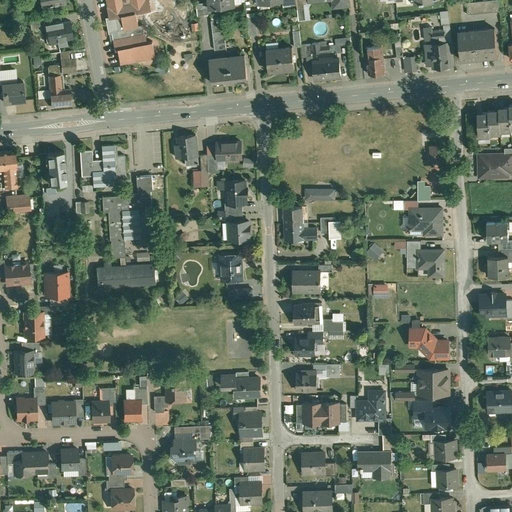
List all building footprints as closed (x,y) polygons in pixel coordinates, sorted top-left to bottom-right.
[(107,0),(109,6),(107,7),(109,17),(115,16),(122,14),(124,28),(137,26),(140,26),(137,12),(152,9),(150,0),(107,0)] [(233,0),(209,0),(210,2),(211,8),(234,5),(233,0)] [(304,0),(297,0),(297,4),(298,8),(305,7),(304,1),(304,0)] [(498,0),(486,0),(467,2),(468,14),(500,11),(498,0)] [(204,3),(197,3),(198,15),(205,14),(204,3)] [(438,11),(439,25),(448,23),(446,10),(438,11)] [(122,14),(115,16),(117,31),(111,32),(114,47),(118,47),(121,64),(157,57),(154,40),(148,41),(147,34),(139,36),(137,26),(124,28),(122,14)] [(45,17),(30,20),(32,30),(46,27),(45,17)] [(257,17),(248,18),(250,35),(258,34),(257,17)] [(71,20),(47,24),(50,42),(59,40),(60,45),(68,43),(67,37),(74,36),(71,20)] [(495,28),(459,32),(461,59),(498,56),(495,28)] [(300,29),(294,30),(295,45),(302,45),(300,29)] [(451,29),(433,31),(434,39),(445,38),(446,43),(453,42),(451,29)] [(321,45),(320,42),(314,42),(315,52),(337,50),(337,44),(321,45)] [(441,44),(433,44),(433,49),(432,49),(433,53),(428,53),(429,64),(434,63),(434,67),(443,66),(444,67),(444,68),(445,68),(446,69),(447,68),(448,68),(448,67),(449,67),(449,66),(450,66),(448,47),(442,48),(441,44)] [(383,45),(366,47),(369,73),(386,72),(383,45)] [(293,46),(267,48),(270,70),(296,67),(293,46)] [(72,50),(57,51),(58,72),(73,71),(72,50)] [(246,55),(228,57),(230,81),(235,80),(236,82),(237,82),(236,78),(247,77),(248,79),(246,55)] [(415,70),(414,55),(402,56),(403,71),(415,70)] [(228,57),(211,59),(213,83),(225,82),(225,83),(226,83),(226,81),(230,81),(228,57)] [(340,58),(314,61),(315,79),(341,76),(340,58)] [(57,73),(57,63),(45,64),(45,73),(57,73)] [(61,74),(49,75),(51,90),(63,89),(61,74)] [(24,81),(2,83),(4,101),(25,99),(24,81)] [(63,89),(51,90),(52,106),(72,104),(70,88),(63,89)] [(510,108),(499,108),(499,110),(500,130),(511,130),(511,128),(510,108)] [(499,110),(489,111),(489,113),(490,133),(501,132),(500,130),(499,110)] [(489,113),(478,113),(479,136),(490,135),(490,133),(489,113)] [(197,134),(178,136),(179,143),(176,144),(177,157),(187,156),(199,155),(197,134)] [(242,141),(218,142),(218,152),(218,158),(219,158),(226,158),(228,161),(233,161),(235,157),(242,157),(242,141)] [(114,144),(102,145),(103,159),(104,171),(105,171),(115,170),(116,179),(117,179),(127,179),(126,154),(115,155),(114,144)] [(443,164),(445,146),(428,144),(426,162),(443,164)] [(67,147),(50,149),(53,167),(68,165),(67,147)] [(15,150),(0,151),(0,170),(4,170),(5,186),(18,185),(16,168),(17,168),(15,150)] [(93,159),(92,150),(81,151),(83,175),(93,175),(94,185),(106,184),(105,171),(104,171),(103,159),(93,159)] [(218,152),(208,153),(209,169),(209,170),(209,171),(219,171),(219,158),(218,158),(218,152)] [(511,153),(479,155),(479,177),(508,176),(508,164),(511,163),(511,153)] [(199,155),(187,156),(187,164),(199,163),(199,155)] [(241,166),(251,166),(252,158),(241,158),(241,166)] [(69,175),(57,176),(58,184),(75,182),(74,168),(69,168),(69,175)] [(115,170),(105,171),(106,184),(117,184),(117,179),(116,179),(115,170)] [(138,193),(103,196),(104,211),(109,210),(110,238),(111,239),(113,256),(125,255),(124,238),(155,236),(154,229),(155,229),(155,227),(154,227),(152,189),(154,189),(153,175),(137,176),(138,193)] [(245,180),(227,180),(228,187),(225,189),(225,194),(228,196),(229,202),(229,203),(243,202),(247,202),(246,195),(248,194),(248,187),(246,187),(245,180)] [(317,189),(307,189),(307,198),(335,198),(335,189),(325,189),(323,191),(319,191),(317,189)] [(30,194),(6,196),(8,211),(32,209),(30,194)] [(419,200),(404,200),(404,208),(411,208),(411,207),(419,207),(419,200)] [(243,214),(243,202),(229,203),(229,202),(225,202),(226,215),(236,215),(243,214)] [(303,206),(285,207),(285,223),(304,222),(303,206)] [(419,207),(411,207),(411,208),(411,224),(425,224),(425,233),(442,233),(443,207),(419,207)] [(230,221),(229,221),(230,230),(233,233),(233,239),(250,238),(250,231),(251,231),(251,225),(250,225),(249,220),(236,221),(230,221)] [(341,221),(322,221),(322,232),(342,232),(341,221)] [(304,222),(285,223),(286,239),(304,238),(304,227),(304,222)] [(508,222),(486,222),(488,241),(498,241),(508,240),(508,222)] [(318,227),(304,227),(304,238),(318,238),(318,227)] [(398,247),(399,253),(404,252),(404,238),(392,239),(393,248),(398,247)] [(511,239),(508,240),(498,241),(499,250),(511,249),(511,239)] [(422,240),(408,240),(408,267),(417,267),(417,249),(422,249),(422,240)] [(374,259),(382,249),(372,241),(364,250),(374,259)] [(422,249),(417,249),(417,267),(430,267),(430,275),(444,275),(444,249),(422,249)] [(241,253),(222,254),(222,263),(221,264),(221,269),(223,271),(223,279),(243,279),(241,253)] [(508,256),(489,256),(489,276),(508,275),(508,256)] [(20,261),(13,262),(13,264),(5,264),(7,283),(30,281),(29,263),(29,262),(21,263),(20,261)] [(155,263),(109,266),(109,261),(88,263),(89,273),(98,273),(99,286),(156,282),(155,263)] [(36,263),(29,263),(30,279),(37,279),(36,263)] [(319,270),(293,270),(294,291),(322,291),(322,271),(322,270),(319,270)] [(45,273),(46,295),(49,295),(67,294),(69,294),(68,272),(45,273)] [(371,283),(371,297),(386,297),(385,283),(371,283)] [(253,288),(235,289),(235,297),(253,296),(253,288)] [(504,327),(511,326),(511,298),(504,299),(503,291),(473,292),(475,328),(494,327),(494,320),(504,320),(504,327)] [(49,295),(49,305),(56,305),(68,304),(67,294),(49,295)] [(323,301),(302,302),(302,304),(294,304),(295,322),(306,321),(314,319),(314,323),(321,322),(320,305),(323,305),(323,301)] [(43,311),(25,312),(26,336),(44,335),(43,311)] [(333,318),(324,318),(324,330),(344,330),(344,320),(333,320),(333,318)] [(448,340),(438,340),(426,328),(411,328),(412,345),(419,345),(431,357),(449,357),(448,340)] [(309,337),(296,337),(296,353),(315,353),(315,342),(323,342),(324,331),(309,331),(309,337)] [(511,337),(490,338),(490,354),(511,353),(511,343),(511,337)] [(40,341),(22,342),(22,350),(33,350),(33,351),(40,350),(40,341)] [(33,351),(33,350),(22,350),(17,351),(17,372),(19,371),(21,373),(28,373),(30,371),(34,371),(33,351)] [(340,363),(326,363),(326,369),(333,369),(333,376),(340,376),(340,363)] [(377,373),(387,373),(387,363),(377,363),(377,373)] [(415,363),(397,363),(397,371),(413,371),(415,370),(415,363)] [(323,369),(303,369),(303,373),(297,373),(297,390),(317,390),(317,373),(323,373),(323,369)] [(449,369),(420,369),(420,381),(449,381),(449,369)] [(237,378),(236,378),(235,374),(223,375),(223,386),(224,386),(224,384),(236,384),(236,396),(261,395),(261,377),(250,377),(237,378)] [(185,379),(168,380),(168,395),(168,400),(169,400),(186,399),(185,379)] [(449,381),(420,381),(420,393),(449,393),(449,381)] [(45,386),(37,386),(36,384),(36,386),(34,386),(34,398),(36,398),(37,404),(46,404),(45,386)] [(149,385),(135,386),(136,399),(142,399),(142,403),(149,403),(149,385)] [(116,386),(102,387),(103,401),(109,400),(109,405),(117,404),(116,386)] [(358,399),(358,416),(384,415),(384,390),(368,390),(368,398),(358,399)] [(511,390),(488,392),(489,410),(498,410),(498,412),(505,411),(505,410),(511,409),(511,390)] [(413,391),(397,391),(397,399),(415,399),(415,392),(413,391)] [(168,395),(155,395),(156,412),(165,411),(165,406),(169,406),(169,400),(168,400),(168,395)] [(34,398),(24,398),(24,401),(18,402),(18,419),(23,418),(23,419),(30,419),(30,418),(37,418),(37,404),(36,398),(34,398)] [(84,416),(84,398),(74,398),(74,401),(75,401),(75,416),(84,416)] [(65,401),(63,399),(59,400),(57,402),(57,411),(53,411),(53,422),(75,421),(75,416),(75,401),(74,401),(65,401)] [(136,399),(125,400),(125,406),(124,407),(125,412),(126,413),(126,419),(142,419),(142,403),(142,399),(136,399)] [(415,399),(415,411),(427,411),(427,408),(433,408),(433,399),(415,399)] [(103,401),(92,401),(93,408),(92,409),(92,413),(93,414),(93,420),(110,420),(109,405),(109,400),(103,401)] [(322,402),(305,402),(305,403),(305,421),(305,422),(322,422),(322,402)] [(339,402),(322,402),(322,422),(339,422),(339,421),(339,403),(339,402)] [(305,403),(297,403),(297,422),(305,421),(305,403)] [(347,403),(339,403),(339,421),(347,421),(347,403)] [(433,408),(427,408),(427,411),(427,426),(433,426),(433,427),(444,427),(444,426),(451,426),(451,408),(433,408)] [(247,413),(241,413),(242,434),(241,435),(262,434),(261,412),(259,412),(247,413)] [(213,424),(200,425),(201,432),(207,431),(207,438),(214,437),(213,424)] [(192,432),(177,432),(177,439),(175,439),(176,446),(173,446),(173,454),(169,458),(174,463),(178,459),(186,459),(188,461),(196,460),(196,451),(194,451),(194,446),(197,445),(196,438),(192,438),(192,432)] [(446,433),(431,434),(431,442),(437,442),(437,441),(446,441),(446,433)] [(400,434),(384,434),(384,451),(391,451),(391,452),(400,451),(400,434)] [(118,448),(117,440),(99,441),(99,448),(118,448)] [(254,440),(240,441),(241,449),(246,449),(246,448),(254,448),(254,440)] [(457,458),(457,441),(446,441),(437,441),(437,442),(438,456),(443,456),(443,458),(457,458)] [(92,442),(83,442),(83,451),(93,451),(92,442)] [(254,448),(246,448),(246,449),(246,462),(249,462),(250,469),(265,468),(264,447),(254,448)] [(78,448),(62,449),(62,468),(78,468),(79,468),(78,458),(78,448)] [(23,450),(7,451),(7,455),(8,463),(15,463),(15,461),(23,460),(23,452),(23,450)] [(23,452),(23,460),(15,461),(15,463),(15,471),(23,471),(24,474),(31,473),(31,472),(48,471),(48,463),(48,451),(23,452)] [(326,451),(303,452),(304,472),(305,472),(314,472),(326,472),(327,472),(326,462),(326,451)] [(373,451),(362,451),(362,470),(364,470),(364,469),(378,469),(378,475),(390,475),(390,468),(391,468),(391,460),(391,452),(391,451),(384,451),(382,451),(381,451),(381,452),(374,452),(373,451)] [(400,451),(391,452),(391,460),(400,459),(400,460),(401,460),(400,451)] [(495,453),(488,453),(488,462),(489,469),(507,468),(507,453),(507,452),(495,453)] [(127,454),(122,454),(121,455),(113,456),(114,471),(114,472),(127,471),(133,471),(132,455),(128,455),(127,454)] [(7,455),(0,455),(0,473),(8,473),(8,463),(7,455)] [(86,458),(78,458),(79,468),(78,468),(78,474),(87,474),(86,458)] [(337,461),(326,462),(327,472),(326,472),(327,474),(337,474),(337,461)] [(56,463),(48,463),(48,471),(48,476),(57,476),(56,463)] [(448,470),(439,471),(439,486),(459,485),(458,481),(457,470),(448,470)] [(127,471),(114,472),(114,471),(109,471),(109,480),(125,479),(127,479),(127,471)] [(249,475),(235,476),(235,484),(242,484),(242,483),(249,482),(249,475)] [(109,480),(107,480),(107,490),(112,490),(112,489),(125,488),(125,479),(109,480)] [(249,482),(242,483),(242,484),(242,499),(250,499),(250,502),(262,502),(261,482),(249,482)] [(353,482),(336,483),(336,492),(353,491),(353,482)] [(125,488),(112,489),(112,490),(113,508),(115,508),(117,509),(122,509),(123,507),(134,507),(134,488),(125,488)] [(332,489),(320,490),(320,491),(316,491),(304,491),(305,508),(323,507),(323,511),(333,511),(332,489)] [(177,491),(166,492),(165,492),(166,500),(173,500),(173,496),(178,496),(177,492),(177,491)] [(440,499),(440,493),(424,493),(424,504),(433,503),(433,499),(440,499)] [(178,496),(173,496),(173,500),(166,500),(165,500),(165,511),(175,511),(188,511),(187,495),(178,496)] [(440,499),(433,499),(433,503),(433,507),(435,507),(435,511),(453,511),(455,510),(455,506),(452,504),(452,498),(440,499)] [(31,501),(31,511),(40,511),(40,501),(31,501)]
